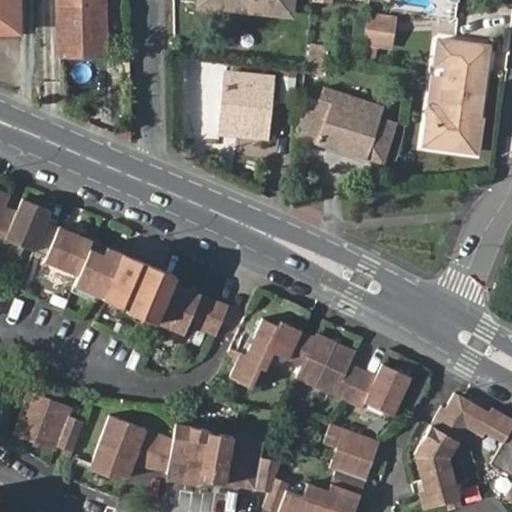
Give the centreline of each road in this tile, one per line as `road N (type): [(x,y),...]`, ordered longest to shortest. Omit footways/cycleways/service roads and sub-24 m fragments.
road 1 (tertiary): [(447,326),(150,182)]
road 2 (residential): [(0,324),(134,383),(177,387),(201,375)]
road 3 (residential): [(149,0),(150,182)]
road 4 (tertiary): [(150,182),(0,119)]
road 5 (residential): [(447,326),(488,215),(511,185)]
